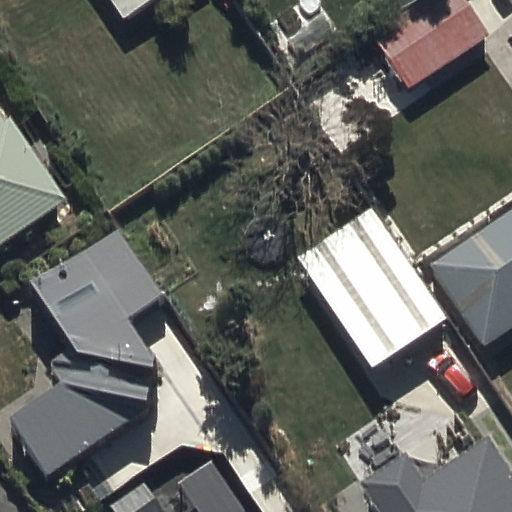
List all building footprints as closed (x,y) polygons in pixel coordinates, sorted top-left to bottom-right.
[(166,0),(103,0),(124,29),(166,0)] [(494,39),(465,0),(433,0),(373,43),(412,97),(494,39)] [(0,256),(67,212),(10,125),(4,129),(0,122),(0,256)] [(372,219),(299,270),(375,378),(448,327),(372,219)] [(511,220),(432,272),(485,356),(511,338),(511,220)] [(65,398),(14,431),(50,485),(148,419),(161,368),(134,328),(165,308),(120,239),(30,298),(69,359),(48,372),(65,398)] [(511,511),(511,482),(488,448),(428,490),(409,462),(360,496),(370,511),(511,511)] [(191,471),(184,461),(148,486),(166,511),(185,511),(206,497),(202,490),(216,480),(203,462),(191,471)]
